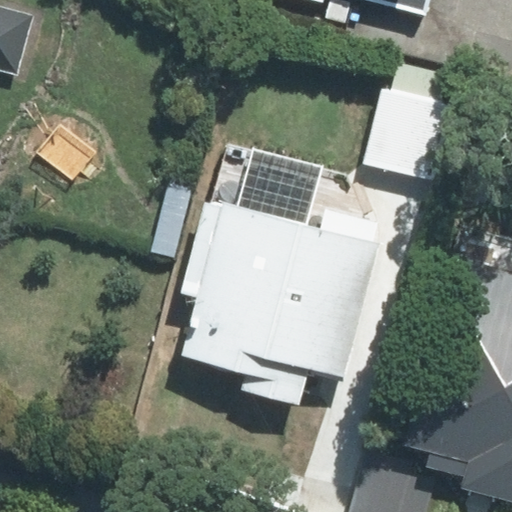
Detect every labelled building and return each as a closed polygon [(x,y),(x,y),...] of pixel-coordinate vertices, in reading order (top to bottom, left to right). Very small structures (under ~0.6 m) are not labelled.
[(0,69),(16,74),(31,12),(0,4),(0,69)] [(452,98),(377,82),(360,159),(435,175),(452,98)] [(382,239),(209,193),(185,286),(196,289),(179,350),(247,367),(242,386),(303,402),(313,366),(346,374),(382,239)] [(511,267),(454,252),(402,441),(469,459),(462,482),(511,495),(511,267)] [(394,511),(401,489),(356,477),(346,511),(394,511)]
